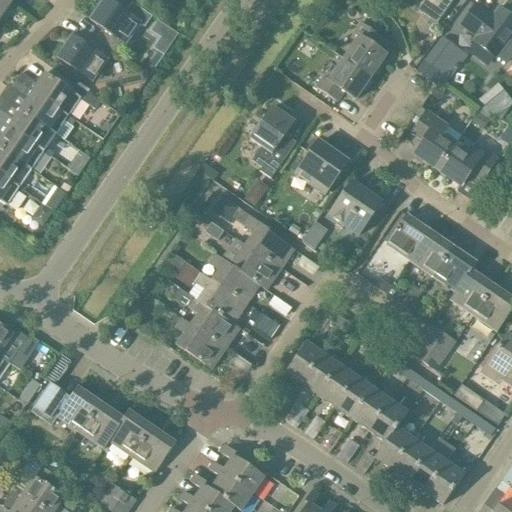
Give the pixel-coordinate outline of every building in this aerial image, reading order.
[(0,0),(0,20),(12,3),(7,0),(0,0)] [(97,38),(115,51),(121,42),(127,45),(142,23),(109,0),(104,0),(90,20),(103,29),(97,38)] [(421,0),(416,8),(436,23),(452,0),(421,0)] [(477,38),(474,42),(496,59),(511,37),(511,18),(499,8),(491,19),(486,16),(487,15),(476,6),(461,25),(477,38)] [(154,49),(163,55),(164,56),(178,35),(178,34),(157,20),(150,31),(151,31),(160,38),(154,49)] [(345,59),(371,78),(387,56),(386,55),(389,50),(388,42),(382,38),(382,37),(362,24),(355,35),(359,38),(345,59)] [(97,38),(90,48),(72,35),(57,57),(94,83),(109,61),(109,60),(115,51),(97,38)] [(443,37),(417,71),(435,85),(437,83),(444,87),(467,56),(443,37)] [(345,59),(330,81),(325,78),(317,89),(337,103),(344,92),(356,100),(371,78),(345,59)] [(17,81),(69,117),(81,99),(91,107),(97,98),(77,85),(72,92),(46,74),(39,84),(22,73),(17,81)] [(17,81),(12,87),(12,88),(28,100),(21,110),(57,135),(69,117),(17,81)] [(511,101),(510,99),(504,91),(481,110),(489,119),(500,110),(511,101)] [(271,180),(291,152),(280,144),(294,123),(273,108),(267,117),(259,128),(251,140),(262,148),(252,161),(261,168),(259,171),(271,180)] [(57,135),(21,110),(14,120),(0,110),(0,121),(45,152),(57,135)] [(250,122),(259,128),(267,117),(258,111),(250,122)] [(437,171),(456,143),(441,134),(446,127),(426,113),(412,135),(423,143),(414,156),(437,171)] [(478,113),(472,120),(484,129),(489,122),(478,113)] [(0,140),(0,147),(32,170),(45,152),(0,121),(0,132),(4,135),(0,140)] [(319,141),(295,175),(325,197),(349,163),(319,141)] [(471,154),(456,143),(437,171),(461,187),(470,174),(481,182),(496,160),(476,147),(471,154)] [(0,173),(20,188),(32,170),(0,147),(0,173)] [(74,159),(85,166),(90,159),(79,151),(74,159)] [(20,188),(0,173),(0,201),(2,203),(7,206),(20,188)] [(352,182),(329,216),(359,237),(383,203),(352,182)] [(52,198),(46,199),(42,204),(53,212),(59,202),(52,198)] [(217,211),(233,218),(240,205),(223,198),(217,211)] [(43,227),(53,213),(41,205),(31,220),(43,227)] [(313,215),(317,219),(322,212),(317,209),(313,215)] [(409,262),(430,231),(407,215),(386,247),(409,262)] [(246,244),(282,269),(282,268),(283,268),(295,251),(269,233),(271,231),(252,218),(245,227),(254,233),(246,244)] [(304,239),(317,249),(331,230),(318,220),(304,239)] [(217,242),(224,232),(211,223),(204,233),(217,242)] [(431,278),(453,246),(430,231),(409,262),(431,278)] [(282,269),(246,244),(245,246),(236,240),(230,249),(223,259),(261,285),(260,287),(267,291),(283,268),(282,268),(282,269)] [(471,270),(476,262),(453,246),(431,278),(454,293),(455,293),(470,269),(471,270)] [(219,270),(211,281),(247,306),(260,287),(261,285),(223,259),(216,255),(210,264),(219,270)] [(168,270),(191,285),(200,271),(177,256),(168,270)] [(472,316),(494,285),(472,271),(478,263),(476,262),(471,270),(470,269),(455,293),(454,293),(455,294),(450,301),(472,316)] [(198,300),(234,325),(247,306),(211,281),(203,275),(196,284),(205,290),(198,300)] [(392,287),(379,278),(373,286),(387,295),(392,287)] [(511,311),(511,297),(494,285),(472,316),(497,334),(511,311)] [(413,286),(406,296),(400,304),(409,310),(422,292),(413,286)] [(392,287),(387,295),(400,304),(406,296),(392,287)] [(188,309),(194,299),(179,289),(173,298),(188,309)] [(153,316),(160,306),(146,297),(140,307),(153,316)] [(191,325),(226,349),(240,329),(234,325),(198,300),(196,299),(189,308),(198,314),(191,325)] [(248,320),(255,324),(262,315),(255,310),(248,320)] [(341,330),(347,322),(329,310),(324,318),(341,330)] [(191,325),(181,318),(174,327),(184,334),(177,346),(212,370),(226,349),(191,325)] [(17,327),(6,320),(2,326),(12,334),(17,327)] [(358,341),(364,333),(347,322),(341,330),(358,341)] [(0,358),(9,365),(25,342),(23,341),(27,334),(17,327),(12,334),(2,326),(0,325),(0,358)] [(426,336),(450,353),(457,343),(433,326),(426,336)] [(241,361),(250,367),(263,347),(241,333),(234,344),(247,352),(241,361)] [(375,353),(380,345),(364,333),(358,341),(375,353)] [(419,346),(443,362),(450,353),(426,336),(419,346)] [(484,369),(501,380),(511,387),(511,339),(507,336),(484,369)] [(285,374),(302,386),(324,355),(307,343),(285,374)] [(395,360),(394,359),(396,356),(380,345),(375,353),(392,364),(395,360)] [(419,346),(412,356),(437,372),(443,362),(419,346)] [(324,355),(302,386),(319,397),(341,367),(324,355)] [(0,378),(9,365),(0,358),(0,378)] [(395,360),(392,364),(389,368),(406,379),(412,371),(395,360)] [(341,367),(319,397),(336,409),(357,378),(341,367)] [(412,371),(406,379),(423,391),(429,383),(412,371)] [(357,378),(336,409),(353,421),(374,390),(357,378)] [(29,404),(40,383),(32,379),(22,400),(29,404)] [(429,383),(423,391),(440,402),(445,394),(429,383)] [(462,385),(457,392),(454,396),(477,412),(485,401),(462,385)] [(57,418),(80,433),(101,402),(78,387),(67,403),(48,389),(32,412),(52,426),(57,418)] [(369,432),(391,401),(374,390),(353,421),(369,432)] [(445,394),(440,402),(456,414),(462,406),(445,394)] [(369,432),(386,443),(386,444),(397,428),(397,429),(408,413),(391,401),(369,432)] [(101,402),(80,433),(104,450),(109,443),(109,442),(125,419),(124,418),(101,402)] [(462,406),(456,414),(473,426),(479,418),(462,406)] [(124,418),(125,419),(109,442),(109,443),(131,457),(152,426),(129,411),(124,418)] [(479,418),(473,426),(491,438),(496,430),(479,418)] [(152,426),(131,457),(155,474),(176,443),(152,426)] [(414,440),(397,429),(397,428),(386,444),(386,443),(375,459),(393,471),(414,440)] [(414,440),(393,471),(409,482),(431,451),(414,440)] [(253,495),(265,477),(235,456),(237,454),(225,446),(221,453),(231,460),(224,470),(221,474),(253,495)] [(431,451),(409,482),(426,494),(447,463),(431,451)] [(54,473),(68,482),(78,467),(64,458),(54,473)] [(240,511),(253,495),(221,474),(224,470),(214,463),(209,470),(220,477),(211,490),(211,491),(234,507),(240,511)] [(447,463),(426,494),(443,506),(465,475),(447,463)] [(23,495),(48,511),(67,511),(59,506),(65,498),(54,490),(61,480),(42,467),(23,495)] [(211,491),(211,490),(204,486),(207,483),(196,475),(191,482),(201,490),(195,499),(192,502),(206,511),(231,511),(234,507),(211,491)] [(83,481),(78,489),(77,489),(91,499),(97,491),(83,481)] [(107,494),(130,511),(137,501),(114,485),(107,494)] [(511,511),(511,488),(505,497),(495,490),(480,511),(511,511)] [(322,511),(313,506),(320,496),(313,491),(305,501),(308,503),(302,511),(322,511)] [(206,511),(192,502),(195,499),(184,492),(179,499),(190,506),(185,511),(206,511)] [(107,494),(100,504),(111,511),(129,511),(130,511),(107,494)] [(48,511),(23,495),(11,511),(48,511)] [(323,511),(333,511),(337,507),(330,502),(323,511)]
